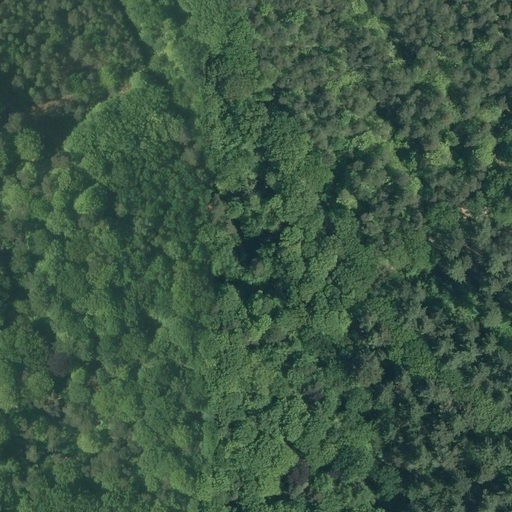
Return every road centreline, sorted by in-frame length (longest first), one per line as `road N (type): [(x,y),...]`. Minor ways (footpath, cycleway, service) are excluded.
road 1 (track): [(371,290),(287,154),(210,0)]
road 2 (track): [(511,425),(451,377),(371,290)]
road 3 (track): [(511,194),(419,247),(371,290)]
